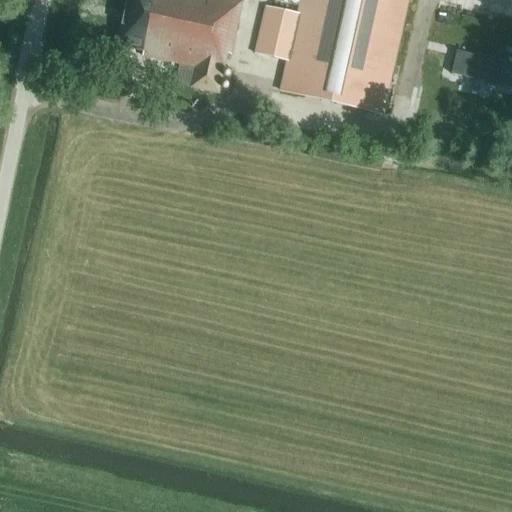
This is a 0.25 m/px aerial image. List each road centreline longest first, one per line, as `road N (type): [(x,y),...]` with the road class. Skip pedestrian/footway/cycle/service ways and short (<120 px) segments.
road 1 (tertiary): [(0,205),(41,0)]
road 2 (track): [(0,486),(123,511)]
